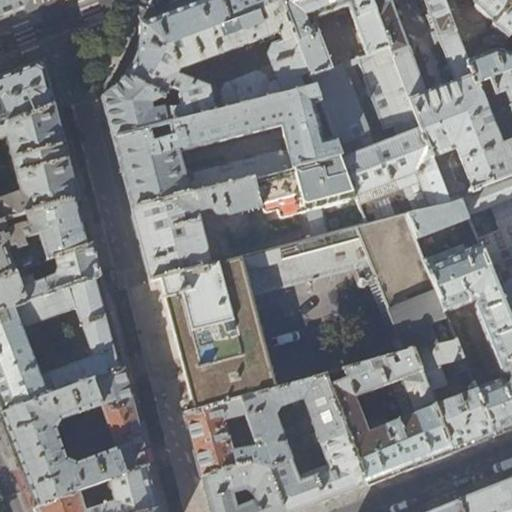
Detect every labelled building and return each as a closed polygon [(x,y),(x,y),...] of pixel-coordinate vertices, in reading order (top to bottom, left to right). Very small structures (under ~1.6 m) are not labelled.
[(0,0),(0,16),(22,8),(24,4),(25,0),(0,0)] [(139,36),(136,53),(129,69),(125,76),(166,98),(169,102),(175,125),(305,91),(299,77),(309,76),(279,0),(203,0),(140,24),(139,36)] [(279,0),(309,76),(314,88),(320,103),(325,117),(340,156),(367,224),(406,214),(449,204),(369,0),(279,0)] [(475,85),(467,63),(442,0),(369,0),(449,204),(462,199),(461,196),(511,176),(511,136),(498,103),(488,80),(475,85)] [(511,0),(477,0),(479,1),(474,6),(496,27),(511,8),(511,0)] [(511,8),(496,27),(490,33),(486,34),(497,45),(502,46),(511,36),(511,55),(508,57),(508,55),(495,52),(467,63),(475,85),(488,80),(511,70),(511,8)] [(0,125),(53,106),(52,100),(44,71),(34,66),(0,79),(0,125)] [(511,70),(488,80),(498,103),(511,96),(511,70)] [(108,94),(102,98),(102,99),(112,137),(113,141),(175,125),(169,102),(166,98),(125,76),(124,78),(116,86),(114,89),(108,94)] [(305,91),(175,125),(113,141),(122,176),(131,212),(253,179),(340,156),(325,117),(318,120),(317,117),(315,118),(312,105),(320,103),(314,88),(305,91)] [(21,196),(0,202),(0,223),(19,218),(25,216),(78,201),(57,122),(53,106),(0,125),(0,140),(6,138),(21,196)] [(367,224),(340,156),(253,179),(260,207),(258,208),(270,250),(367,224)] [(481,246),(497,287),(511,280),(511,176),(461,196),(462,199),(470,218),(481,246)] [(260,207),(253,179),(131,212),(141,247),(147,273),(150,282),(160,279),(210,266),(196,212),(212,208),(213,211),(217,215),(220,216),(222,216),(226,214),(229,215),(258,208),(260,207)] [(462,199),(449,204),(406,214),(416,239),(470,218),(462,199)] [(79,207),(78,201),(25,216),(28,226),(26,225),(21,226),(19,218),(0,223),(0,278),(14,274),(21,271),(54,259),(89,246),(87,239),(79,207)] [(427,267),(416,239),(406,214),(367,224),(270,250),(210,266),(160,279),(182,365),(188,389),(194,411),(240,399),(275,389),(252,297),(370,266),(407,354),(413,352),(426,349),(456,343),(445,314),(427,267)] [(14,274),(24,304),(97,278),(90,250),(89,246),(54,259),(57,265),(48,269),(52,279),(31,287),(28,276),(23,278),(21,271),(14,274)] [(481,246),(427,267),(445,314),(458,309),(458,308),(467,304),(468,301),(468,298),(472,296),(479,298),(480,303),(478,303),(476,306),(479,314),(478,315),(498,368),(499,367),(501,372),(502,374),(505,375),(509,375),(510,379),(508,384),(502,385),(500,383),(497,383),(475,391),(492,435),(501,432),(511,427),(511,326),(497,287),(481,246)] [(24,304),(14,274),(0,278),(0,312),(13,308),(24,304)] [(93,358),(39,378),(47,398),(91,382),(121,371),(110,327),(100,287),(97,278),(24,304),(13,308),(21,330),(74,310),(93,358)] [(511,280),(497,287),(511,326),(511,280)] [(39,378),(21,330),(13,308),(0,312),(0,415),(47,398),(39,378)] [(463,446),(492,435),(475,391),(456,343),(426,349),(413,352),(450,452),(463,446)] [(365,485),(406,469),(450,452),(413,352),(407,354),(323,377),(365,485)] [(100,406),(116,450),(125,475),(146,467),(134,419),(121,371),(91,382),(100,406)] [(265,447),(256,448),(256,450),(233,454),(232,454),(236,470),(201,478),(209,511),(296,511),(316,504),(365,485),(323,377),(275,389),(240,399),(246,419),(254,443),(260,441),(265,447)] [(107,481),(125,475),(116,450),(76,466),(66,461),(63,454),(64,454),(58,437),(57,437),(55,432),(59,421),(100,406),(91,382),(47,398),(0,415),(18,463),(36,508),(78,493),(107,481)] [(240,399),(194,411),(184,414),(193,446),(201,478),(236,470),(232,454),(233,454),(225,421),(239,416),(240,421),(246,419),(240,399)] [(151,486),(146,467),(125,475),(107,481),(113,503),(103,507),(102,505),(95,507),(96,510),(88,511),(84,511),(78,493),(36,508),(37,511),(152,511),(158,511),(151,486)] [(511,511),(511,479),(496,486),(459,501),(461,511),(511,511)] [(430,511),(461,511),(459,501),(430,511)]
